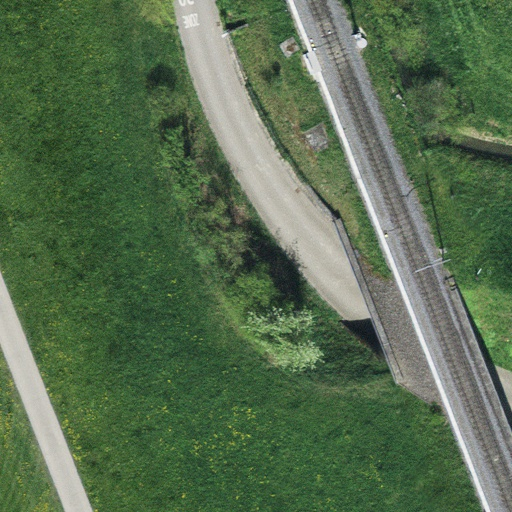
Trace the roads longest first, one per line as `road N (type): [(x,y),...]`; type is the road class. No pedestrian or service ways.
road 1 (unclassified): [(361,273),(238,122),(220,90),(195,0)]
road 2 (unclassified): [(73,511),(0,326)]
road 3 (residential): [(511,385),(361,273)]
